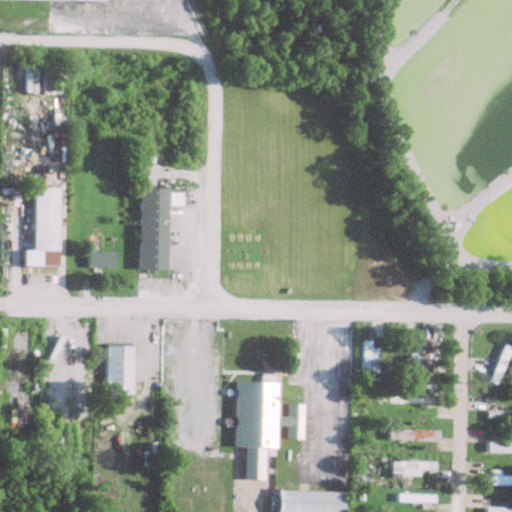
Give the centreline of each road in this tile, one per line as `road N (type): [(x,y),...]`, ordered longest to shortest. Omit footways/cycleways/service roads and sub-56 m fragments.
road 1 (residential): [(206,303),(212,171),(201,73),(185,53),(152,45),(0,46)]
road 2 (residential): [(511,314),(206,303)]
road 3 (residential): [(206,303),(0,299)]
road 4 (residential): [(455,314),(450,511)]
